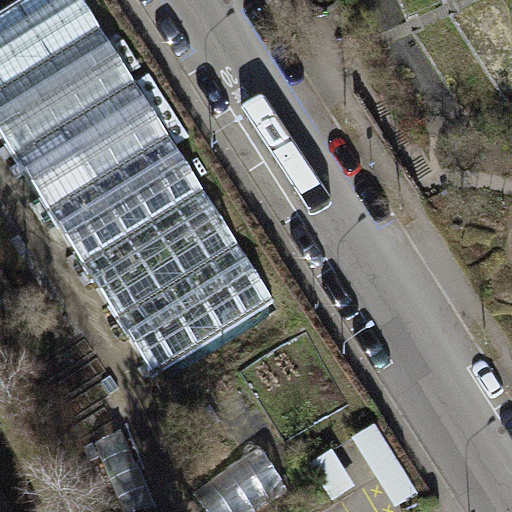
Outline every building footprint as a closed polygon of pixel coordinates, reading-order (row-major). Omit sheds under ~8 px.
[(80,0),(13,0),(0,9),(0,94),(99,29),(80,0)] [(0,94),(0,140),(13,160),(134,80),(99,29),(0,94)] [(13,160),(48,212),(168,132),(134,80),(13,160)] [(48,212),(84,267),(205,187),(168,132),(48,212)] [(84,267),(121,322),(242,243),(205,187),(84,267)] [(121,322),(158,378),(279,298),(242,243),(121,322)]
